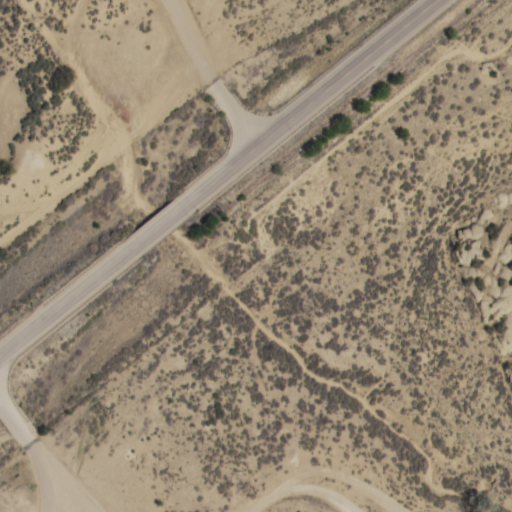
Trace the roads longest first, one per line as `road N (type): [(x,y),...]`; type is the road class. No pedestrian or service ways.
road 1 (track): [(352,511),(303,490),(273,496),(251,511),(103,505),(29,443)]
road 2 (secondary): [(172,216),(427,0)]
road 3 (secondary): [(0,356),(145,238)]
road 4 (tertiary): [(262,145),(203,80),(163,0)]
road 5 (track): [(0,400),(71,511)]
